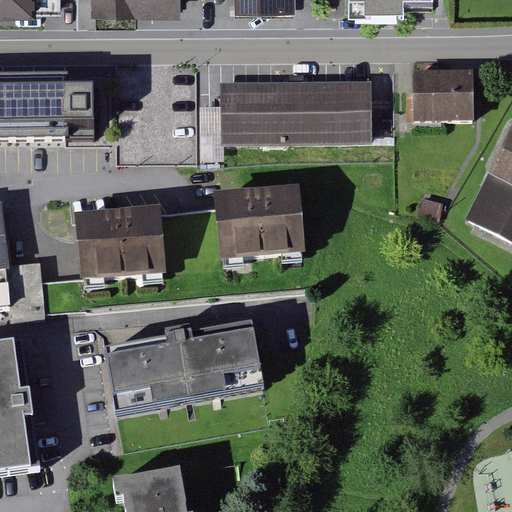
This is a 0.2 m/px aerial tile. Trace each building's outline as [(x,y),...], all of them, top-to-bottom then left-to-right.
[(63,0),(0,0),(0,15),(63,16),(63,0)] [(193,15),(192,0),(102,0),(103,18),(193,15)] [(235,0),(236,14),(304,11),(303,0),(235,0)] [(360,0),(361,13),(416,13),(416,1),(447,1),(447,0),(360,0)] [(482,75),(423,76),(424,122),(483,121),(482,75)] [(78,76),(0,76),(0,140),(74,140),(74,146),(116,146),(115,84),(78,85),(78,76)] [(378,87),(232,93),(234,154),(381,148),(378,87)] [(511,149),(475,222),(511,240),(511,149)] [(310,202),(227,210),(233,272),(316,264),(310,202)] [(7,210),(0,210),(0,307),(43,302),(38,263),(14,265),(7,210)] [(172,222),(90,229),(96,289),(177,281),(172,222)] [(264,338),(119,362),(131,429),(275,404),(264,338)] [(22,346),(0,348),(0,487),(38,483),(22,346)] [(202,511),(197,479),(126,491),(129,511),(202,511)]
